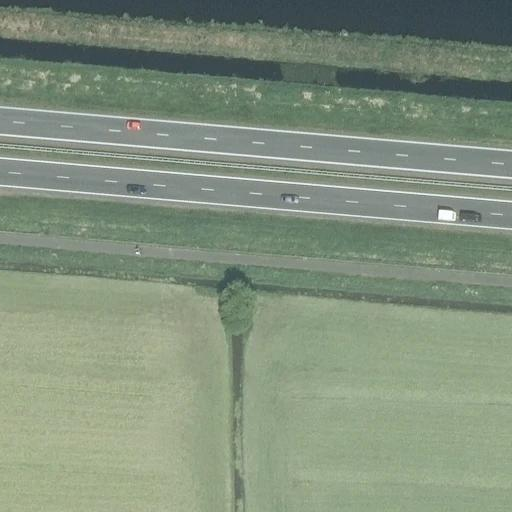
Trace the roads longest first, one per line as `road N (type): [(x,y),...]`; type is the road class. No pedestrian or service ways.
road 1 (trunk): [(0,172),(511,215)]
road 2 (trunk): [(511,165),(0,122)]
